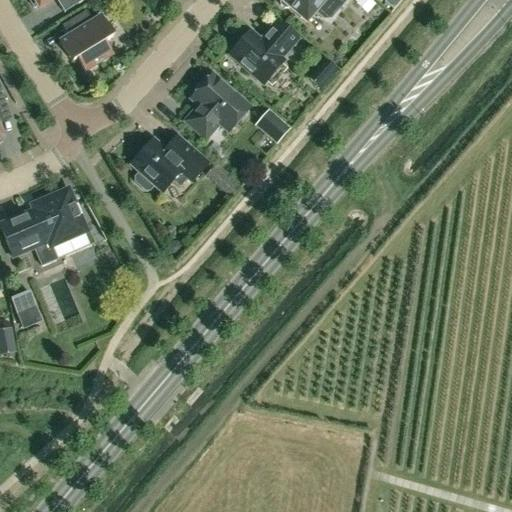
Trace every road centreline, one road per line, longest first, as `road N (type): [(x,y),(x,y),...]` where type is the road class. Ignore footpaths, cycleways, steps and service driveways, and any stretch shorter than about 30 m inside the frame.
road 1 (secondary): [(491,0),(53,511)]
road 2 (residential): [(213,0),(119,109),(75,130)]
road 3 (residential): [(75,130),(0,3)]
